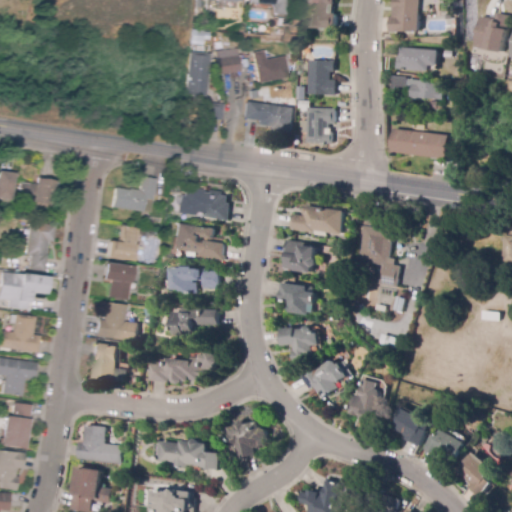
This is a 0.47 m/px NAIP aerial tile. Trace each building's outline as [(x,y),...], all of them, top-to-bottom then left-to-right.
[(284,0),(283,16),(271,14),(272,6),(250,4),(250,0),(284,0)] [(338,30),(309,29),(309,6),(302,6),(302,0),(335,0),(335,14),(338,14),(338,30)] [(420,0),(421,33),(393,33),(392,18),(395,18),(395,0),(420,0)] [(484,16),(498,19),(499,13),(511,15),(511,20),(505,52),(478,47),(484,16)] [(217,76),(214,60),(217,59),(215,52),(236,48),(241,71),(217,76)] [(429,72),(399,70),(400,58),(401,58),(402,49),(439,51),(438,67),(437,67),(437,72),(429,71),(429,72)] [(259,84),(253,53),(264,51),(265,60),(284,57),(289,78),(259,84)] [(205,97),(186,95),(191,52),(210,55),(205,97)] [(337,96),(309,96),(310,61),(336,62),(336,73),(332,73),(331,81),(337,81),(337,96)] [(442,101),(415,98),(415,100),(410,100),(410,98),(409,98),(410,85),(417,86),(417,85),(406,84),(405,89),(395,88),(395,90),(390,90),(391,77),(406,78),(406,79),(417,80),(417,81),(440,83),(440,88),(443,88),(442,101)] [(251,99),(249,91),(270,87),(271,94),(265,95),(265,97),(251,99)] [(297,87),(305,87),(305,100),(297,100),(297,87)] [(292,133),(273,131),(274,127),(258,125),(259,121),(244,119),(246,102),(295,109),(292,133)] [(222,121),(206,119),(207,104),(223,105),(222,121)] [(334,144),(308,143),(308,133),(300,133),(301,121),(308,121),(309,109),(337,110),(337,125),(330,125),(330,133),(334,133),(334,144)] [(446,159),(391,153),(393,130),(448,136),(446,159)] [(0,172),(15,174),(12,200),(0,198),(0,172)] [(150,213),(143,212),(112,208),(114,189),(129,191),(129,190),(139,191),(141,178),(155,179),(150,213)] [(49,212),(34,209),(35,204),(18,202),(21,183),(37,185),(38,179),(55,181),(51,206),(50,206),(49,212)] [(229,222),(211,219),(211,218),(204,217),(202,214),(196,213),(196,216),(178,213),(180,196),(184,196),(185,188),(202,190),(202,193),(207,193),(207,191),(223,193),(223,196),(229,196),(228,203),(231,204),(229,222)] [(341,236),(315,232),(315,234),(292,230),(295,215),(307,217),(307,216),(305,216),(306,206),(344,212),(341,236)] [(26,253),(30,223),(54,226),(52,242),(48,242),(46,253),(46,256),(44,272),(29,270),(31,256),(26,255),(26,253)] [(189,252),(174,249),(178,224),(210,229),(210,228),(216,229),(215,237),(213,236),(212,239),(202,238),(201,243),(204,244),(205,241),(225,244),(224,252),(223,256),(225,257),(224,262),(213,260),(213,259),(199,257),(199,253),(189,252)] [(107,252),(109,241),(116,242),(117,239),(118,240),(120,226),(128,227),(129,226),(136,227),(136,228),(138,229),(137,237),(135,236),(135,243),(134,242),(134,245),(136,245),(135,252),(133,262),(107,258),(107,252)] [(361,251),(366,227),(395,232),(391,250),(389,260),(402,262),(397,288),(379,284),(383,266),(359,262),(361,251)] [(149,237),(146,237),(144,234),(145,231),(147,229),(151,230),(152,232),(152,236),(149,237)] [(504,250),(506,236),(511,237),(511,264),(502,263),(504,250)] [(287,251),(288,241),(305,243),(305,246),(319,248),(319,251),(318,259),(319,261),(319,266),(315,268),(314,268),(313,274),(286,270),(287,262),(288,262),(289,254),(287,254),(287,251)] [(127,300),(107,298),(110,281),(103,280),(105,264),(133,268),(131,284),(129,284),(127,300)] [(189,295),(184,295),(185,292),(180,292),(180,291),(172,290),(173,269),(181,270),(181,268),(184,268),(184,267),(194,268),(194,270),(201,270),(204,270),(204,272),(221,272),(222,276),(222,285),(221,290),(204,289),(204,281),(193,281),(193,283),(197,283),(196,294),(189,294),(189,295)] [(27,310),(9,308),(10,301),(0,299),(0,285),(2,272),(21,275),(22,274),(48,278),(45,295),(33,293),(32,303),(28,302),(27,310)] [(308,316),(289,313),(291,303),(282,302),(284,291),(285,284),(314,288),(313,293),(317,294),(315,306),(310,305),(308,316)] [(136,342),(96,337),(98,320),(103,321),(105,303),(125,306),(123,322),(139,324),(136,342)] [(186,336),(175,336),(175,320),(176,320),(176,313),(185,313),(185,308),(203,308),(203,311),(219,311),(219,326),(195,326),(195,333),(186,333),(186,336)] [(483,311),(500,313),(499,321),(482,319),(483,311)] [(37,353),(0,348),(2,331),(8,332),(10,315),(15,316),(15,315),(34,317),(32,335),(40,336),(37,353)] [(296,363),(294,351),(297,351),(296,345),(285,347),(283,336),(285,336),(284,330),(298,328),(298,330),(305,330),(307,328),(311,327),(314,329),(314,330),(317,330),(321,332),(323,349),(320,352),(314,353),(315,356),(306,357),(307,361),(296,363)] [(116,382),(95,379),(98,361),(92,361),(94,344),(121,348),(116,382)] [(181,385),(177,384),(174,382),(171,381),(171,383),(154,381),(155,365),(170,366),(171,359),(193,362),(193,358),(203,359),(204,355),(205,356),(206,353),(221,355),(220,357),(221,358),(221,364),(218,365),(218,369),(216,371),(205,370),(208,372),(208,376),(205,378),(204,378),(204,379),(200,379),(200,380),(196,382),(190,381),(190,382),(188,383),(185,382),(181,385)] [(23,397),(4,394),(6,377),(0,375),(0,359),(36,363),(34,380),(25,379),(23,397)] [(323,399),(316,388),(312,391),(304,377),(319,368),(319,367),(329,361),(330,363),(333,362),(337,363),(339,365),(344,362),(352,375),(337,384),(340,389),(323,399)] [(377,427),(361,422),(362,417),(360,416),(360,417),(351,414),(350,414),(354,399),(359,396),(362,397),(362,396),(361,395),(366,379),(380,384),(378,390),(381,391),(383,395),(380,406),(384,407),(377,427)] [(25,449),(1,446),(5,417),(11,417),(13,404),(30,406),(25,449)] [(420,448),(406,440),(408,438),(392,430),(403,409),(405,409),(406,407),(409,409),(426,419),(426,420),(427,421),(427,423),(432,426),(420,448)] [(238,461),(235,446),(230,447),(227,436),(230,435),(229,429),(236,427),(236,426),(239,422),(243,422),(246,424),(247,425),(261,422),(262,429),(264,428),(268,431),(269,435),(267,439),(269,447),(258,449),(258,448),(254,449),(256,457),(238,461)] [(119,465),(80,460),(82,443),(86,443),(89,426),(108,428),(106,445),(122,447),(119,465)] [(456,463),(440,454),(439,458),(425,451),(434,435),(439,438),(443,430),(458,438),(460,434),(469,439),(467,443),(467,444),(456,463)] [(218,471),(212,470),(211,471),(206,470),(206,469),(200,468),(200,467),(188,466),(188,469),(176,468),(177,464),(161,462),(164,442),(184,444),(184,441),(193,442),(196,440),(200,440),(202,443),(202,444),(209,445),(208,453),(220,454),(218,471)] [(17,491),(0,489),(0,451),(16,453),(16,452),(24,453),(22,470),(16,469),(15,477),(18,477),(17,491)] [(481,497),(470,487),(472,484),(459,472),(473,455),(473,456),(475,453),(487,464),(485,466),(494,473),(488,480),(493,484),(481,497)] [(88,511),(82,511),(71,510),(80,467),(103,472),(100,488),(110,490),(107,504),(94,502),(94,500),(90,500),(88,511)] [(339,511),(309,511),(311,506),(304,504),(306,493),(311,494),(312,491),(325,494),(329,479),(337,481),(336,483),(345,485),(339,511)] [(370,511),(378,488),(386,491),(385,495),(401,500),(397,511),(370,511)] [(152,511),(155,491),(162,492),(162,491),(173,492),(178,489),(179,491),(194,493),(192,511),(152,511)] [(0,494),(9,495),(8,511),(0,511),(0,494)]
